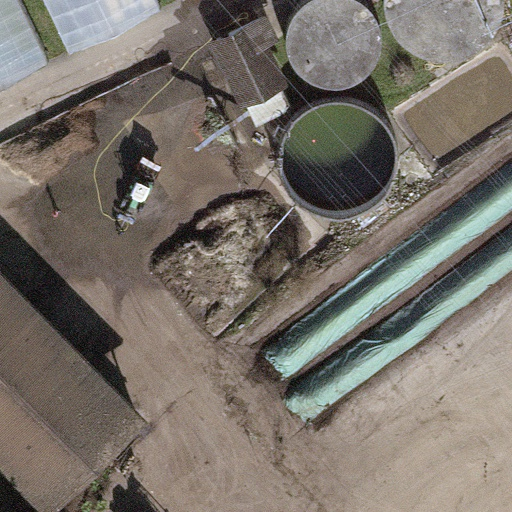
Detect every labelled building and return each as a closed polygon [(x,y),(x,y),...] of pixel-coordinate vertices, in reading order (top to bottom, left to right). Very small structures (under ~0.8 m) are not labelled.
[(0,0),(0,82),(172,0),(0,0)] [(385,53),(367,0),(362,0),(295,22),(313,76),(385,53)] [(263,16),(211,39),(241,105),(293,82),(263,16)] [(348,161),(386,176),(405,129),(316,94),(287,167),(337,187),(348,161)] [(0,458),(47,506),(147,408),(0,258),(0,458)]
